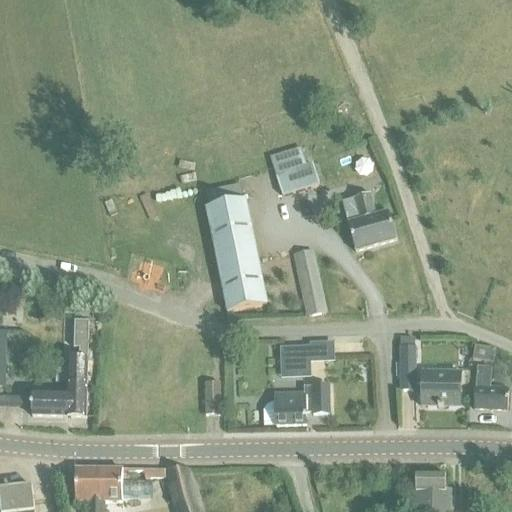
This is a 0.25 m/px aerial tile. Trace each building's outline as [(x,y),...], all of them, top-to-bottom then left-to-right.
[(302,149),(272,159),(278,179),(283,197),(320,186),(314,166),(308,168),(302,149)] [(206,192),(210,211),(206,212),(226,315),(265,307),(242,186),(206,192)] [(369,197),(353,201),(342,205),(356,254),(395,243),(387,214),(374,218),(369,197)] [(140,240),(138,250),(168,254),(169,244),(140,240)] [(294,257),(308,319),(325,315),(311,253),(294,257)] [(25,323),(25,306),(4,305),(3,322),(25,323)] [(34,417),(66,418),(88,419),(90,366),(89,366),(90,355),(91,328),(77,327),(76,354),(80,354),(80,365),(69,365),(68,394),(35,393),(34,417)] [(401,340),(401,349),(402,393),(417,392),(416,340),(401,340)] [(473,361),(494,365),(496,353),(495,353),(495,351),(476,347),(473,361)] [(281,350),(281,364),(310,363),(310,349),(281,350)] [(475,411),(508,413),(509,392),(491,391),(492,370),(478,369),(477,389),(476,389),(475,411)] [(422,408),(461,409),(462,375),(423,374),(422,408)] [(207,386),(207,417),(221,417),(221,385),(207,386)] [(314,419),(330,418),(330,390),(304,391),(304,396),(275,396),(276,405),(272,405),(268,407),(266,410),(264,413),(264,429),(307,428),(307,417),(314,417),(314,419)] [(123,472),(77,472),(76,506),(87,506),(87,511),(105,511),(106,507),(123,507),(123,499),(153,500),(153,484),(123,484),(123,480),(123,472)] [(200,511),(191,472),(145,472),(145,481),(166,481),(166,482),(174,511),(200,511)] [(446,492),(446,476),(416,476),(415,511),(450,511),(450,492),(446,492)] [(0,492),(1,511),(34,511),(32,486),(0,488),(0,492)]
